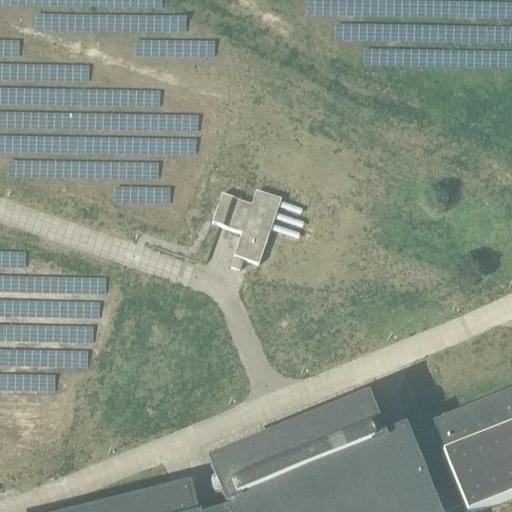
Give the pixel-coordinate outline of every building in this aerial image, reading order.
[(249,206),(219,196),(209,224),(239,234),(231,257),(251,264),(257,266),(279,201),(254,193),(249,206)] [(232,259),(229,269),(239,272),(242,263),(232,259)] [(450,488),(419,501),(420,502),(421,505),(422,505),(424,511),(457,511),(459,511),(478,511),(511,498),(511,394),(428,428),(440,458),(438,459),(450,488)] [(360,410),(206,473),(208,477),(223,511),(222,511),(223,511),(424,511),(422,505),(421,505),(420,502),(417,503),(409,482),(412,481),(398,445),(399,444),(397,439),(375,448),(360,410)] [(436,465),(421,469),(428,493),(443,489),(436,465)] [(187,511),(183,495),(178,497),(179,498),(175,499),(141,507),(141,506),(133,508),(133,509),(118,511),(187,511)]
